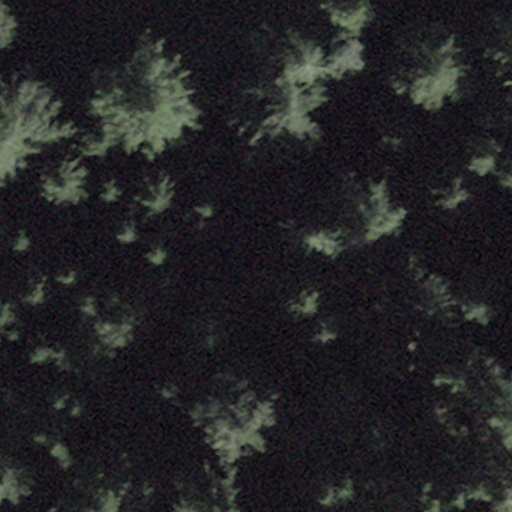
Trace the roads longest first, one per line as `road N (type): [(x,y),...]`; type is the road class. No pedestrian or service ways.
road 1 (track): [(410,0),(291,114),(2,511)]
road 2 (track): [(262,0),(226,28),(124,44),(0,94)]
